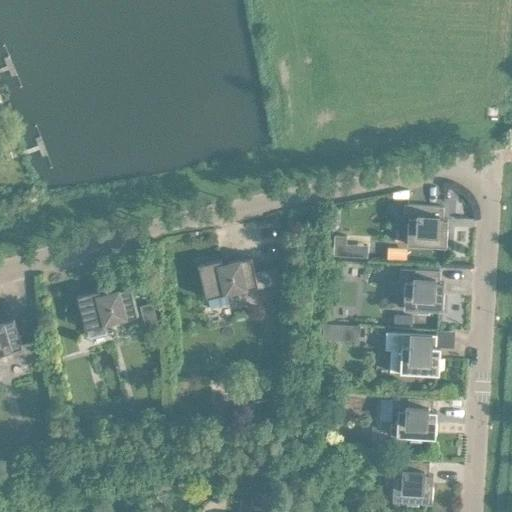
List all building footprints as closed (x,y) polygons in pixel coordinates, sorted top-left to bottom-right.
[(404,234),(443,236),(444,218),(439,218),(440,197),(400,195),(399,208),(405,208),(404,234)] [(331,225),(330,245),(353,246),(353,234),(342,234),(343,225),(331,225)] [(239,279),(254,275),(248,249),(236,252),(235,249),(224,252),(224,254),(219,255),(217,248),(195,254),(202,287),(203,287),(206,298),(226,294),(223,282),(225,282),(224,280),(239,277),(239,279)] [(402,272),(400,298),(414,299),(414,303),(425,304),(425,299),(439,300),(440,282),(435,281),(437,261),(396,259),(396,272),(402,272)] [(119,308),(134,304),(127,278),(114,281),(114,279),(102,282),(102,284),(97,285),(96,279),(73,285),(82,318),(84,317),(87,326),(102,322),(99,313),(104,312),(104,310),(118,307),(119,308)] [(148,292),(136,296),(143,319),(155,315),(148,292)] [(389,316),(408,316),(408,305),(389,304),(389,316)] [(33,307),(20,311),(24,323),(37,320),(33,307)] [(4,340),(19,336),(11,310),(0,313),(0,339),(4,339),(4,340)] [(313,313),(312,329),(334,330),(334,314),(313,313)] [(387,361),(436,364),(437,346),(432,345),(433,325),(383,322),(382,339),(388,340),(387,361)] [(264,375),(246,379),(248,392),(266,388),(264,375)] [(316,377),(315,389),(328,390),(328,378),(316,377)] [(406,431),(418,432),(418,427),(432,428),(433,409),(428,409),(429,389),(389,386),(387,425),(406,426),(406,431)] [(326,414),(327,406),(314,405),(313,413),(326,414)] [(391,464),(389,490),(403,490),(402,495),(414,496),(414,491),(428,492),(429,473),(424,473),(426,452),(385,450),(385,464),(391,464)] [(257,457),(256,482),(272,482),(272,458),(257,457)]
